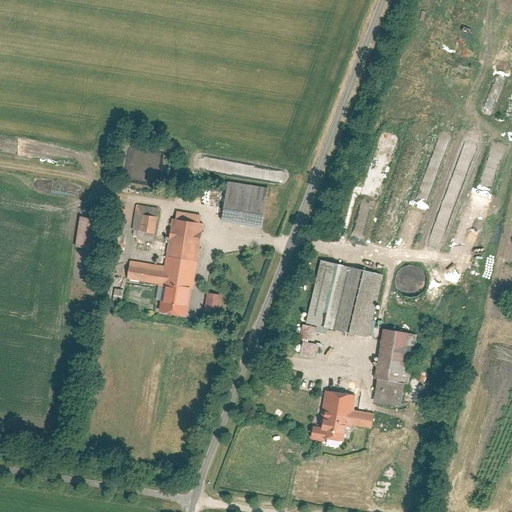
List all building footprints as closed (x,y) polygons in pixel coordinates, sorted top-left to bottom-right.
[(400,90),(406,68),(398,66),(392,88),(400,90)] [(227,182),(219,220),(258,228),(265,190),(227,182)] [(160,206),(137,202),(133,229),(135,229),(134,233),(139,234),(139,237),(155,240),(160,206)] [(115,223),(124,224),(127,209),(118,207),(115,223)] [(404,234),(415,236),(419,217),(408,215),(404,234)] [(77,217),(73,248),(90,250),(94,220),(77,217)] [(171,219),(156,315),(186,319),(201,224),(171,219)] [(118,234),(116,242),(122,243),(124,235),(118,234)] [(159,288),(162,267),(129,262),(126,282),(159,288)] [(306,324),(369,339),(384,277),(321,262),(306,324)] [(112,299),(121,301),(124,290),(115,287),(112,299)] [(206,293),(203,314),(215,315),(218,295),(206,293)] [(296,353),(311,355),(316,326),(301,324),(296,353)] [(404,384),(411,385),(417,336),(382,332),(376,381),(404,384)] [(376,381),(373,403),(401,407),(404,384),(376,381)] [(322,392),(313,441),(340,446),(348,397),(322,392)] [(373,413),(347,410),(345,426),(371,429),(373,413)]
